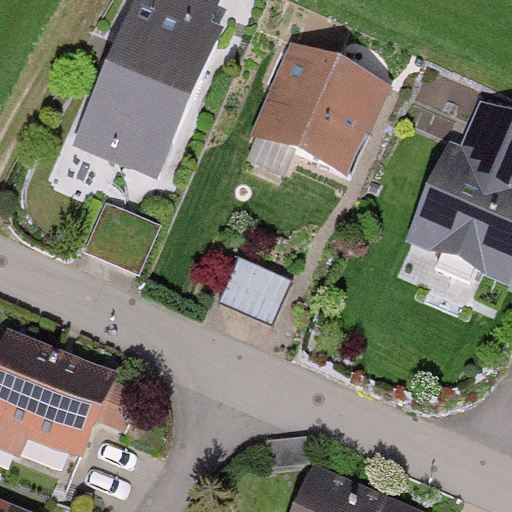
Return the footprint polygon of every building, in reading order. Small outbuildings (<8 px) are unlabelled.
[(219,0),(134,0),(73,145),(159,180),(224,26),(211,21),(219,0)] [(292,41),(251,134),(257,137),(294,153),(350,178),(391,84),(292,41)] [(449,140),(406,242),(510,286),(511,282),(511,111),(481,98),(461,145),(449,140)] [(294,153),(257,137),(247,160),(284,176),(294,153)] [(160,225),(106,203),(86,252),(140,274),(160,225)] [(290,281),(240,258),(221,301),(272,323),(290,281)] [(118,371),(6,327),(0,341),(0,448),(21,456),(28,437),(83,459),(98,420),(125,431),(141,390),(114,380),(118,371)] [(428,511),(315,462),(293,511),(428,511)] [(33,511),(0,498),(0,511),(33,511)]
